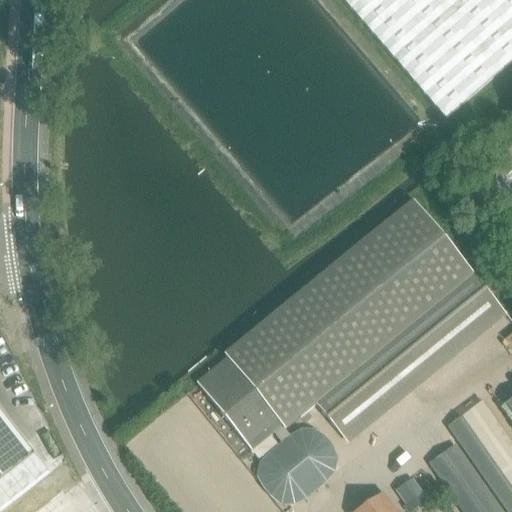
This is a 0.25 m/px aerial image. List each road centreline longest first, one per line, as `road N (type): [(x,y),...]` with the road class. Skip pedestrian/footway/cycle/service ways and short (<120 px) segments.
road 1 (tertiary): [(131,511),(81,421),(32,250)]
road 2 (tertiary): [(32,250),(27,144),(35,0)]
